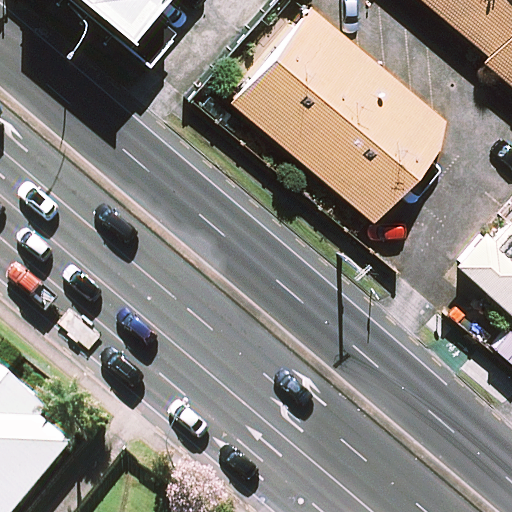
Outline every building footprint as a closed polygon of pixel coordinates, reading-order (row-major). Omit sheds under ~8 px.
[(70,0),(119,41),(154,0),(70,0)] [(444,122),(307,0),(298,0),(218,89),(359,216),(444,122)] [(511,0),(412,0),(511,88),(511,0)] [(511,198),(463,253),(511,296),(511,198)] [(48,419),(2,380),(0,382),(0,511),(25,511),(74,454),(41,427),(48,419)]
